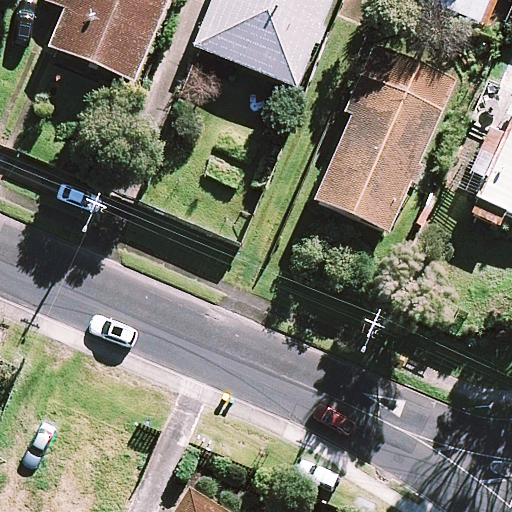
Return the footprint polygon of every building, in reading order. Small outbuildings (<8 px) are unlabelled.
[(45,0),(44,4),(65,13),(49,51),(132,85),(166,0),(45,0)] [(334,0),(214,0),(194,51),(296,93),(334,0)] [(490,0),(418,0),(417,4),(477,30),(490,0)] [(455,85),(373,50),(344,118),(351,122),(315,206),(388,237),(455,85)] [(511,119),(504,136),(489,129),(473,163),(488,170),(466,216),(498,231),(505,215),(511,218),(511,119)] [(217,511),(188,494),(177,511),(217,511)]
